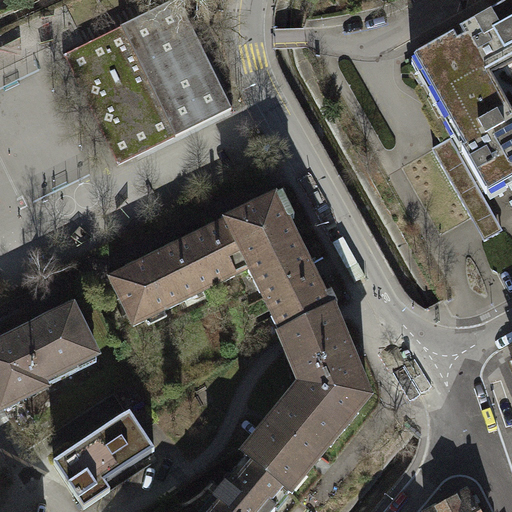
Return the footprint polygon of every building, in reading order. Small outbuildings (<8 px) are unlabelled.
[(177,0),(63,56),(117,166),(233,110),(179,0),(177,0)] [(479,196),(511,177),(511,2),(482,20),(458,33),(462,40),(454,44),(450,38),(413,58),(409,66),(421,74),(431,88),(426,96),(440,106),(448,120),(443,128),(457,136),(429,149),(452,188),(468,217),(485,208),(479,196)] [(294,219),(283,196),(191,241),(213,286),(238,274),(236,269),(246,264),(295,240),(287,223),(294,219)] [(295,240),(246,264),(282,335),(331,311),(337,307),(331,294),(324,298),(295,240)] [(191,241),(111,280),(133,325),(213,286),(191,241)] [(0,408),(0,410),(44,388),(41,382),(94,356),(70,306),(55,314),(57,319),(0,346),(0,408)] [(331,311),(282,335),(284,340),(303,386),(299,394),(341,428),(367,398),(333,316),(331,311)] [(341,428),(299,394),(246,458),(285,490),(288,492),(341,428)] [(57,461),(53,464),(82,509),(108,493),(103,484),(155,450),(131,413),(72,451),(68,445),(54,455),(57,461)] [(285,490),(246,458),(201,511),(273,511),(275,509),(272,506),(285,490)] [(475,511),(464,491),(426,511),(475,511)]
